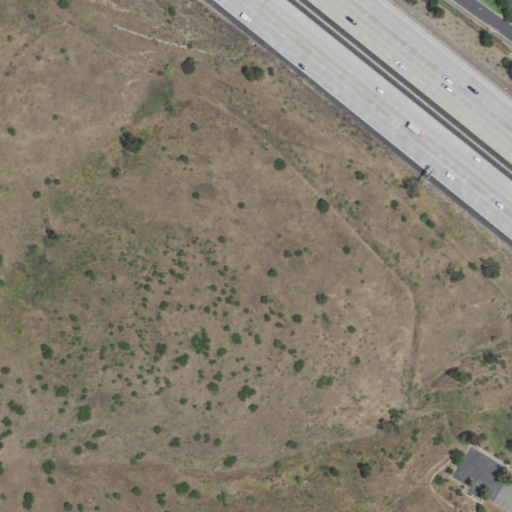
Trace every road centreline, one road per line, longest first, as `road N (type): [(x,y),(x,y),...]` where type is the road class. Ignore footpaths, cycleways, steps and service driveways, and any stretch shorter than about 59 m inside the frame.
road 1 (motorway): [(246,0),(511,213)]
road 2 (motorway): [(511,142),(334,0)]
